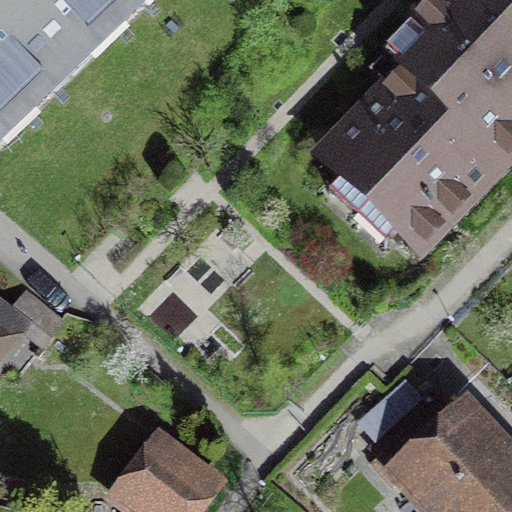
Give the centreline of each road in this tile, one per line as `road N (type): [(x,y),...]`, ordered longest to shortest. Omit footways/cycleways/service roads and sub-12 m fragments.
road 1 (unknown): [(72,299),(375,0)]
road 2 (residential): [(260,457),(0,238)]
